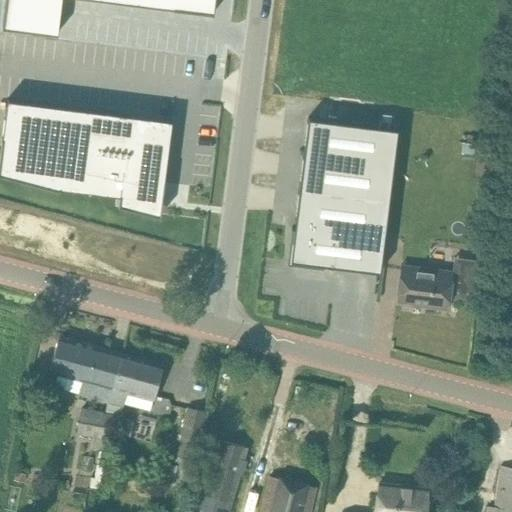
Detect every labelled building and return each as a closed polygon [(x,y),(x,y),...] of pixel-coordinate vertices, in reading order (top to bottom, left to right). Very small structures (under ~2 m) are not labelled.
[(5,0),(2,27),(58,34),(61,0),(110,0),(213,13),(215,0),(5,0)] [(8,95),(0,153),(0,173),(59,189),(60,187),(119,195),(118,205),(140,210),(155,214),(158,193),(163,193),(164,180),(172,119),(8,95)] [(397,128),(307,116),(298,188),(388,199),(397,128)] [(388,199),(298,188),(293,224),(384,236),(388,199)] [(322,267),(322,265),(379,272),(384,236),(293,224),(293,228),(291,227),(287,263),(322,267)] [(383,282),(393,283),(396,268),(386,266),(383,282)] [(399,281),(396,301),(412,303),(412,305),(417,305),(418,301),(428,302),(427,307),(448,309),(449,299),(473,303),(477,274),(452,271),(416,267),(415,271),(400,269),(399,281)] [(59,336),(49,371),(82,380),(78,394),(108,402),(122,406),(126,392),(154,400),(163,364),(121,352),(59,336)] [(175,464),(171,485),(191,488),(206,410),(187,406),(175,464)] [(80,410),(76,433),(90,435),(108,438),(110,438),(113,419),(113,416),(104,414),(80,410)] [(199,493),(193,511),(229,511),(248,447),(218,439),(209,437),(203,456),(193,491),(199,493)] [(511,511),(511,467),(500,466),(494,508),(488,507),(486,511),(511,511)] [(13,472),(12,480),(23,482),(25,474),(13,472)] [(309,511),(311,507),(315,488),(269,476),(260,511),(309,511)] [(425,511),(428,488),(378,483),(374,511),(425,511)]
